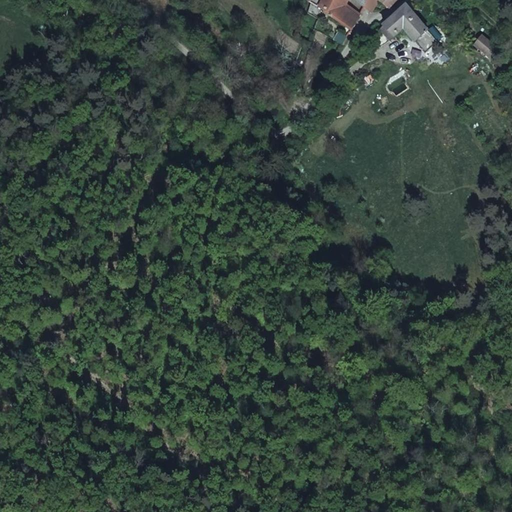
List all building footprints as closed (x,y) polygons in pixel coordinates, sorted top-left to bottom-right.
[(312,0),(312,2),(323,5),(346,26),(351,14),(344,7),(346,5),(341,0),(312,0)] [(365,11),(373,0),(361,0),(359,5),(365,11)] [(422,26),(406,8),(381,30),(384,34),(387,31),(395,39),(404,31),(408,27),(414,33),(422,26)] [(425,54),(438,43),(422,26),(414,33),(408,27),(404,31),(425,54)] [(387,31),(384,34),(392,42),(395,39),(387,31)] [(478,46),(488,55),(494,61),(502,53),(486,38),(478,46)]
